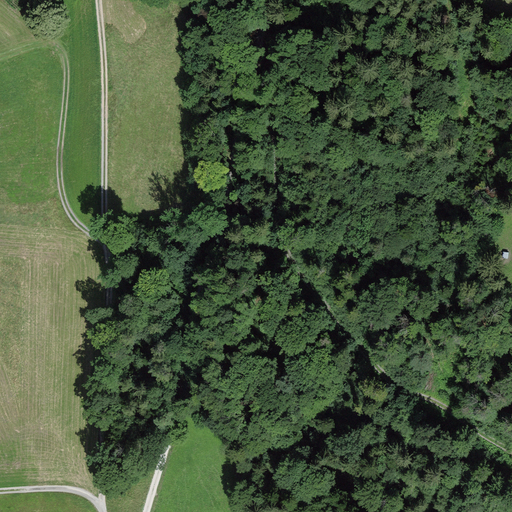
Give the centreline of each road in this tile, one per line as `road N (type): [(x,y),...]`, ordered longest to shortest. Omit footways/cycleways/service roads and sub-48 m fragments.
road 1 (track): [(261,38),(284,254),(384,378),(511,451)]
road 2 (track): [(101,0),(109,251),(99,414),(104,511)]
road 3 (track): [(109,251),(75,220),(60,189),(66,58),(50,34)]
